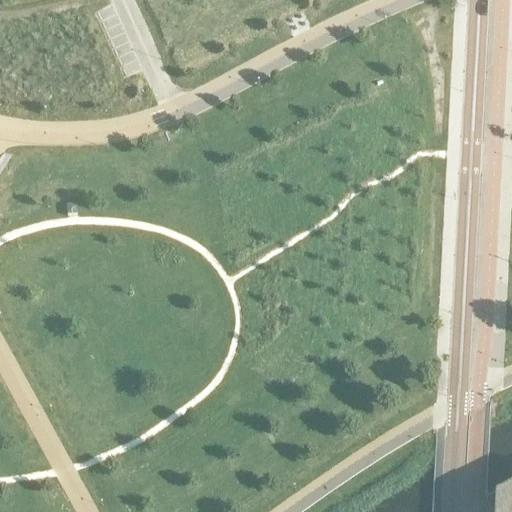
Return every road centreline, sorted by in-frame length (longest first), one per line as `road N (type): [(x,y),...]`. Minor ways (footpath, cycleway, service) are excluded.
road 1 (residential): [(455,431),(478,0)]
road 2 (residential): [(128,0),(179,110),(396,0)]
